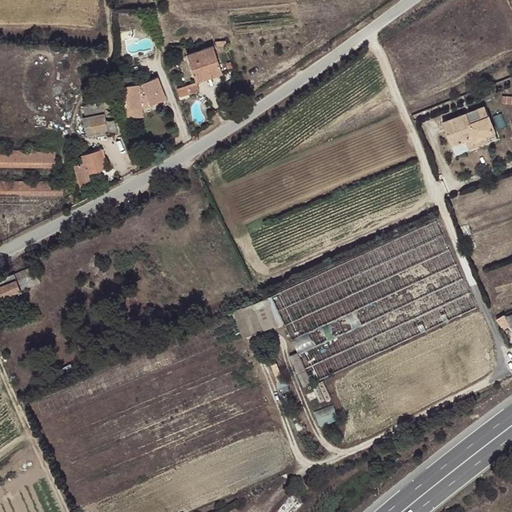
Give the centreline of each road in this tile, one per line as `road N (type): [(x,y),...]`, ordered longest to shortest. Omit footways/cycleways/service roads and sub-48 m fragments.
road 1 (unknown): [(367,31),(505,355),(498,378),(484,388),(370,449),(339,456)]
road 2 (unclassified): [(412,0),(246,118),(0,253)]
road 3 (motorway): [(511,418),(401,511)]
road 4 (motorway): [(511,436),(403,511)]
